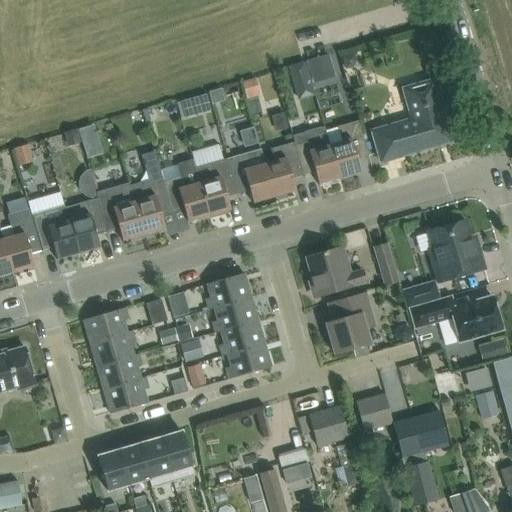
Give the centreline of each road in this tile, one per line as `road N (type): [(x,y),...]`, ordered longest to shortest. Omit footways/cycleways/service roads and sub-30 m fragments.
road 1 (residential): [(265,235),(497,170)]
road 2 (residential): [(44,300),(265,235)]
road 3 (residential): [(305,380),(87,444)]
road 4 (tertiary): [(497,170),(452,0)]
road 5 (residential): [(265,235),(305,380)]
road 6 (residential): [(87,444),(44,300)]
